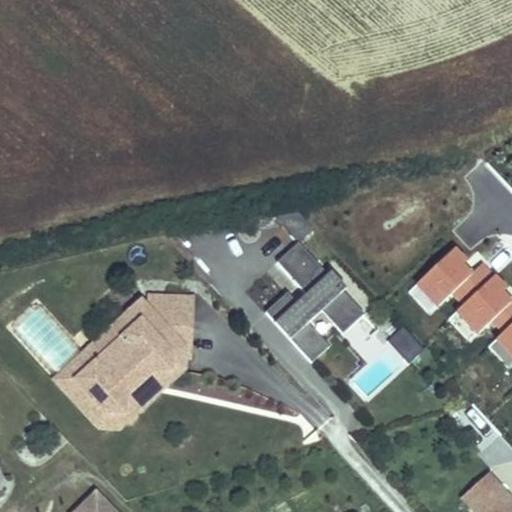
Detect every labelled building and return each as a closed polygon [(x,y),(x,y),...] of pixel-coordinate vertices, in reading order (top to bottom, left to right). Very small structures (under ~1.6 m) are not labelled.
[(466,192),(493,176),(484,161),(457,177),(466,192)] [(297,245),(312,231),(292,210),(277,225),(297,245)] [(364,320),(299,248),(277,268),(309,303),(299,311),(287,298),(266,318),(311,368),(329,352),(308,329),(322,317),(343,340),(357,326),(364,320)] [(363,313),(372,303),(356,288),(347,297),(363,313)] [(193,303),(151,301),(150,316),(192,317),(193,303)] [(192,317),(150,316),(142,307),(113,333),(123,344),(77,386),(106,418),(124,419),(124,402),(153,376),(171,377),(172,360),(184,360),(190,361),(192,317)] [(378,336),(364,320),(357,326),(371,342),(378,336)] [(402,364),(418,350),(402,332),(387,346),(388,347),(388,348),(402,364)] [(119,434),(181,377),(171,377),(153,376),(124,402),(124,419),(106,418),(77,386),(123,344),(113,333),(57,385),(100,433),(119,434)] [(408,370),(423,356),(418,350),(402,364),(408,370)] [(184,375),(184,360),(172,360),(171,377),(181,377),(184,375)] [(511,473),(511,449),(498,432),(474,453),(501,484),(511,474),(511,473)] [(468,511),(491,511),(504,501),(487,482),(462,505),(468,511)] [(112,511),(98,497),(81,511),(112,511)] [(511,511),(511,510),(504,501),(491,511),(511,511)]
